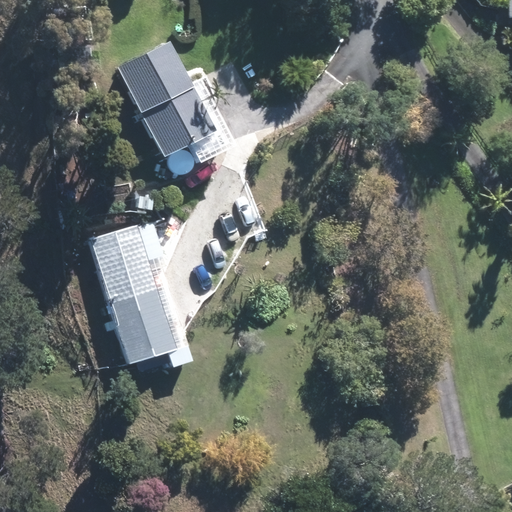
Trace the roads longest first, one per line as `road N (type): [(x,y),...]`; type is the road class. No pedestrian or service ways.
road 1 (unknown): [(460,511),(450,395),(362,53)]
road 2 (unknown): [(362,53),(326,75),(245,152),(195,264)]
road 3 (unknown): [(362,53),(452,128),(511,203)]
